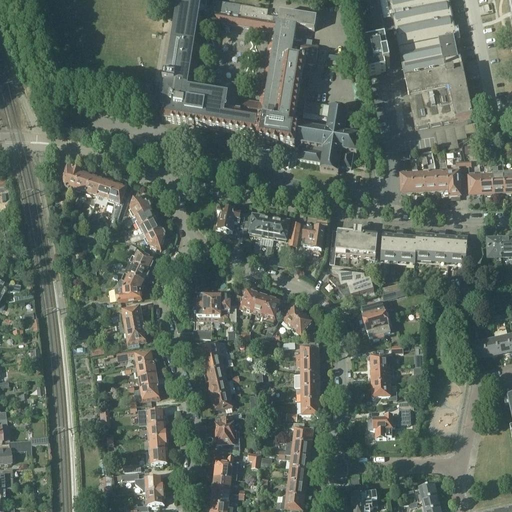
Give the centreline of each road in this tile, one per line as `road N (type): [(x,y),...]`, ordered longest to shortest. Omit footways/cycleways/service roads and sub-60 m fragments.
road 1 (residential): [(180,182),(386,214),(511,220)]
road 2 (residential): [(329,465),(343,399),(331,317),(308,292),(189,244)]
road 3 (residential): [(189,244),(163,315),(192,425),(185,511)]
road 4 (unknown): [(390,196),(344,0)]
road 5 (residential): [(180,182),(36,142)]
road 6 (residential): [(461,466),(329,465)]
